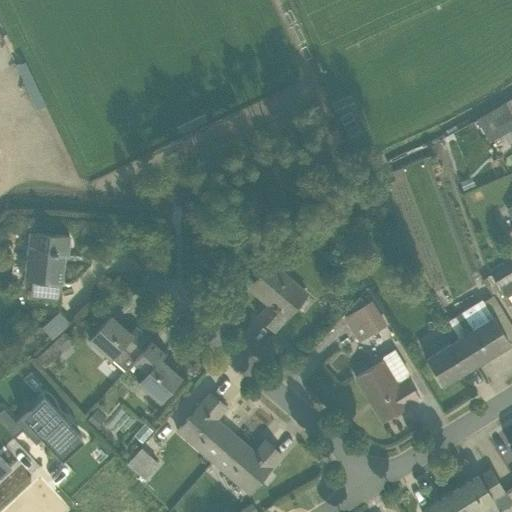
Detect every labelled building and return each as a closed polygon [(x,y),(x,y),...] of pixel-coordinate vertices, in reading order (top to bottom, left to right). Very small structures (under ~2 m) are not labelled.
[(475,110),(489,137),(511,124),(511,105),(506,94),(475,110)] [(65,237),(27,233),(21,279),(31,281),(29,297),(57,301),(65,237)] [(316,292),(277,254),(250,282),(289,320),(316,292)] [(502,305),(511,299),(511,286),(498,260),(482,268),(502,305)] [(343,339),(373,325),(360,298),(330,312),(343,339)] [(457,337),(475,365),(509,344),(481,299),(447,321),(457,337)] [(310,353),(340,340),(330,315),(299,328),(310,353)] [(123,372),(150,342),(135,328),(130,335),(110,318),(87,341),(123,372)] [(475,365),(457,337),(424,358),(441,385),(475,365)] [(393,339),(349,365),(381,418),(425,393),(393,339)] [(123,372),(164,406),(185,384),(159,361),(164,355),(150,342),(123,372)] [(213,463),(235,437),(215,419),(225,407),(209,393),(176,432),(213,463)] [(235,437),(213,463),(248,492),(281,455),(264,440),(253,453),(235,437)] [(128,443),(113,460),(131,475),(145,458),(128,443)] [(489,469),(454,491),(467,511),(499,511),(511,505),(511,506),(511,487),(504,493),(489,469)] [(420,511),(467,511),(454,491),(420,511)]
